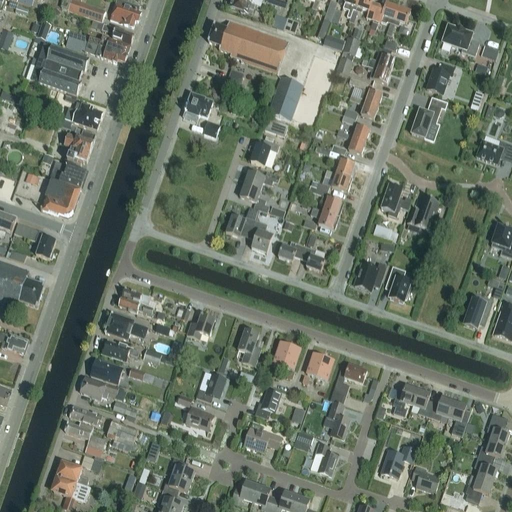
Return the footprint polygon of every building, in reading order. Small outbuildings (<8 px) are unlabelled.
[(18,0),(17,5),(32,10),(35,0),(18,0)] [(35,0),(32,10),(49,16),(52,9),(102,26),(106,14),(71,2),(72,0),(35,0)] [(260,10),(263,2),(258,0),(255,0),(255,1),(252,0),(231,0),(231,1),(232,2),(230,9),(247,16),(250,6),(260,10)] [(318,0),(314,12),(317,13),(320,4),(323,4),(324,0),(328,0),(331,1),(331,0),(318,0)] [(346,0),(343,11),(349,13),(346,20),(350,21),(351,18),(353,13),(355,13),(360,0),(346,0)] [(368,14),(366,20),(373,23),(378,8),(372,6),(373,1),(369,0),(360,0),(355,13),(353,13),(351,18),(356,20),(358,14),(361,15),(362,12),(368,14)] [(138,25),(141,14),(138,13),(140,9),(117,1),(110,23),(133,31),(136,24),(138,25)] [(330,3),(324,22),(331,24),(333,19),(333,17),(335,13),(337,7),(337,6),(330,3)] [(378,8),(373,23),(370,32),(375,34),(378,25),(381,26),(381,25),(385,26),(388,25),(390,26),(392,26),(398,10),(386,6),(385,11),(378,8)] [(406,27),(410,14),(398,10),(392,26),(390,26),(388,31),(393,33),(395,27),(398,29),(399,25),(406,27)] [(287,21),(284,28),(283,32),(295,37),(299,25),(287,21)] [(46,41),(51,26),(45,24),(40,40),(46,41)] [(277,77),(289,45),(229,24),(226,32),(214,28),(208,45),(220,49),(219,53),(231,57),(230,59),(241,63),(240,64),(277,77)] [(131,47),(133,40),(131,39),(132,37),(104,28),(103,29),(98,27),(96,32),(113,37),(112,41),(131,47)] [(457,31),(456,32),(448,29),(443,45),(462,52),(461,55),(475,59),(479,46),(470,43),(472,37),(464,35),(464,34),(457,31)] [(13,36),(3,33),(0,41),(0,50),(7,53),(13,36)] [(345,44),(327,37),(323,48),(342,54),(345,44)] [(90,41),(88,46),(100,50),(100,51),(105,53),(105,51),(127,58),(130,49),(103,40),(101,45),(90,41)] [(348,40),(342,57),(352,61),(353,58),(355,58),(360,44),(348,40)] [(397,47),(386,43),(384,51),(394,54),(397,47)] [(100,50),(88,46),(85,54),(97,58),(96,59),(113,65),(114,63),(124,66),(127,58),(105,51),(105,53),(100,51),(100,50)] [(39,87),(67,97),(77,100),(82,87),(79,86),(82,75),(85,76),(90,63),(51,50),(51,51),(44,48),(39,63),(33,61),(31,68),(37,70),(32,84),(39,87)] [(484,48),(481,58),(495,63),(499,53),(484,48)] [(367,70),(368,70),(373,72),(374,69),(391,74),(388,73),(390,67),(393,68),(395,62),(390,61),(392,55),(380,51),(376,63),(370,61),(369,64),(367,70)] [(353,65),(351,64),(352,61),(342,57),(336,75),(348,79),(353,65)] [(452,78),(454,72),(443,68),(441,75),(432,73),(426,91),(442,97),(448,77),(452,78)] [(390,75),(391,74),(374,69),(373,72),(368,70),(367,73),(372,74),(370,81),(386,87),(388,81),(386,80),(388,74),(390,75)] [(239,90),(244,77),(231,72),(226,86),(239,90)] [(291,125),(304,88),(280,80),(267,116),(291,125)] [(368,87),(350,81),(349,86),(366,92),(368,87)] [(349,103),(355,105),(357,100),(363,102),(362,104),(378,110),(378,109),(376,108),(378,103),(380,103),(382,98),(369,94),(369,95),(363,93),(361,98),(352,95),(349,103)] [(476,93),(470,109),(478,111),(483,95),(476,93)] [(75,107),(77,100),(67,97),(65,103),(75,107)] [(207,121),(213,105),(192,98),(188,107),(185,106),(183,112),(186,113),(183,120),(197,125),(199,118),(207,121)] [(378,110),(362,104),(363,102),(357,100),(355,105),(361,107),(360,110),(363,111),(361,118),(374,122),(376,116),(373,115),(375,110),(378,110)] [(101,125),(103,117),(94,115),(95,112),(83,108),(82,108),(77,107),(75,114),(69,112),(65,122),(74,126),(73,126),(97,134),(100,125),(101,125)] [(438,120),(441,112),(429,108),(426,116),(419,113),(411,137),(425,141),(433,118),(438,120)] [(494,110),(488,108),(485,120),(490,122),(494,110)] [(358,117),(346,113),(344,118),(356,122),(358,117)] [(356,122),(344,118),(341,124),(354,128),(356,122)] [(69,151),(65,163),(80,168),(81,165),(86,167),(96,138),(70,130),(72,126),(57,120),(55,128),(71,133),(65,149),(69,151)] [(284,140),(288,129),(268,122),(264,133),(284,140)] [(220,128),(208,123),(203,137),(216,141),(220,128)] [(351,135),(350,137),(349,140),(365,145),(366,145),(363,144),(365,138),(368,139),(369,134),(357,129),(354,136),(351,135)] [(350,137),(344,135),(343,140),(348,142),(347,145),(351,146),(349,153),(361,158),(363,152),(361,151),(363,145),(365,146),(365,145),(353,141),(349,140),(350,137)] [(262,149),(257,147),(251,165),(264,170),(270,153),(277,156),(280,148),(264,143),(262,149)] [(506,159),(511,147),(500,143),(498,149),(482,144),(476,160),(497,167),(500,157),(506,159)] [(314,154),(339,162),(341,157),(331,153),(316,148),(314,154)] [(331,153),(341,157),(344,158),(346,152),(333,148),(331,153)] [(336,176),(350,181),(352,182),(355,174),(353,174),(355,168),(341,163),(336,176)] [(56,164),(52,175),(50,182),(60,185),(81,192),(87,175),(77,172),(76,170),(68,167),(68,169),(56,164)] [(249,174),(244,187),(261,193),(263,186),(271,189),(273,184),(278,186),(280,180),(267,175),(265,180),(249,174)] [(348,187),(350,181),(336,176),(336,177),(327,174),(325,180),(334,183),(331,190),(347,196),(350,188),(348,187)] [(28,175),(26,183),(38,186),(40,178),(28,175)] [(54,183),(52,189),(48,200),(46,200),(41,213),(54,218),(56,217),(59,218),(59,217),(68,221),(72,219),(80,194),(61,187),(61,186),(54,183)] [(312,183),(310,188),(328,194),(329,189),(312,183)] [(258,201),(261,193),(244,187),(240,200),(256,206),(254,211),(267,216),(269,210),(264,208),(266,204),(258,201)] [(321,203),(326,205),(323,214),(337,219),(339,219),(342,212),(339,211),(341,206),(326,200),(328,194),(310,188),(308,194),(322,199),(321,203)] [(405,203),(400,201),(403,193),(390,188),(381,211),(389,214),(388,218),(397,221),(401,211),(409,213),(413,202),(406,200),(405,203)] [(27,190),(24,197),(35,200),(37,194),(27,190)] [(437,215),(440,206),(424,200),(419,213),(413,211),(408,226),(430,234),(434,222),(437,223),(440,216),(437,215)] [(284,219),(286,212),(273,207),(270,214),(284,219)] [(337,219),(323,214),(313,211),(310,218),(320,222),(318,228),(334,233),(337,225),(335,224),(337,219)] [(0,231),(0,239),(3,240),(6,233),(12,235),(16,222),(5,217),(0,231)] [(239,241),(241,235),(250,238),(255,223),(246,220),(245,223),(232,218),(226,236),(239,241)] [(284,229),(293,232),(295,225),(286,222),(284,229)] [(264,237),(268,228),(255,223),(250,238),(255,240),(251,251),(267,257),(273,240),(264,237)] [(316,227),(305,223),(303,228),(314,232),(316,227)] [(49,263),(50,261),(52,261),(54,256),(52,255),(56,244),(44,240),(46,236),(18,226),(14,236),(41,245),(36,258),(49,263)] [(502,253),(501,258),(511,261),(511,232),(508,231),(509,230),(501,227),(500,229),(499,228),(497,232),(496,232),(494,239),(495,240),(492,249),(502,253)] [(392,233),(376,228),(373,238),(389,242),(392,233)] [(301,262),(305,249),(291,245),(289,251),(282,248),(278,260),(292,265),(294,260),(301,262)] [(305,249),(301,262),(308,265),(307,270),(320,275),(324,263),(322,262),(324,256),(305,249)] [(26,258),(12,253),(9,260),(24,266),(26,258)] [(27,282),(29,274),(0,264),(0,305),(5,307),(5,305),(8,306),(6,312),(14,315),(16,309),(18,307),(19,304),(37,310),(44,288),(27,282)] [(379,266),(377,271),(361,265),(353,289),(371,295),(373,289),(379,291),(387,269),(379,266)] [(503,266),(499,278),(506,281),(510,268),(503,266)] [(403,282),(405,274),(393,270),(386,291),(391,292),(388,301),(404,307),(411,285),(403,282)] [(490,282),(488,288),(497,291),(499,285),(490,282)] [(122,301),(141,307),(142,305),(149,307),(151,300),(142,297),(143,297),(124,291),(121,298),(123,298),(122,301)] [(154,312),(141,307),(122,301),(122,302),(120,303),(119,306),(120,308),(119,309),(130,312),(129,314),(137,317),(138,313),(152,318),(154,312)] [(484,327),(492,305),(483,301),(481,306),(473,303),(471,307),(468,306),(465,314),(468,315),(465,327),(477,331),(479,325),(484,327)] [(511,307),(501,304),(498,313),(500,314),(492,338),(511,344),(511,343),(511,307)] [(187,324),(190,314),(183,311),(180,321),(187,324)] [(165,316),(159,314),(156,320),(163,323),(165,316)] [(133,325),(134,323),(112,316),(105,335),(128,343),(130,336),(144,341),(148,330),(133,325)] [(210,339),(216,322),(203,318),(201,317),(198,328),(191,326),(187,338),(199,342),(201,337),(210,339)] [(171,331),(158,326),(155,334),(168,339),(171,331)] [(255,369),(261,352),(254,350),(259,337),(245,332),(238,353),(245,355),(242,364),(255,369)] [(0,349),(12,354),(13,352),(24,356),(28,344),(0,333),(0,344),(1,344),(0,347),(0,349)] [(133,352),(131,351),(107,343),(105,351),(103,350),(101,356),(126,364),(129,357),(137,360),(139,354),(133,352)] [(294,372),(301,352),(293,350),(294,347),(289,345),(288,348),(281,345),(274,365),(294,372)] [(143,362),(159,367),(160,364),(170,367),(172,360),(147,351),(143,362)] [(327,383),(334,363),(326,361),(327,358),(322,357),(321,359),(314,357),(307,376),(327,383)] [(122,372),(96,363),(91,379),(117,388),(122,372)] [(340,374),(346,376),(344,380),(363,387),(367,374),(349,368),(347,372),(341,370),(340,374)] [(129,379),(142,383),(145,375),(132,371),(129,379)] [(252,383),(254,377),(242,372),(239,379),(252,383)] [(220,401),(227,382),(212,377),(206,394),(199,391),(196,400),(211,405),(213,399),(220,401)] [(106,387),(86,380),(80,395),(92,399),(92,400),(100,403),(102,400),(106,401),(108,394),(116,397),(118,391),(106,387)] [(375,392),(378,383),(373,382),(370,390),(375,392)] [(333,404),(342,407),(348,389),(336,385),(330,403),(333,404)] [(418,392),(406,388),(403,394),(398,392),(393,408),(396,409),(393,416),(404,420),(407,412),(403,411),(405,406),(413,408),(418,392)] [(0,397),(9,401),(11,394),(0,390),(0,397)] [(274,415),(281,397),(268,392),(263,406),(259,405),(255,417),(268,422),(271,414),(274,415)] [(429,420),(434,405),(428,403),(431,396),(418,392),(413,408),(420,410),(418,416),(429,420)] [(373,398),(365,395),(363,403),(369,405),(373,400),(373,398)] [(0,409),(5,411),(9,401),(0,397),(0,409)] [(190,410),(192,403),(180,398),(177,405),(190,410)] [(434,405),(429,420),(440,423),(441,418),(449,420),(454,404),(442,400),(440,406),(434,405)] [(127,408),(116,404),(113,412),(135,419),(137,413),(127,409),(127,408)] [(342,407),(333,404),(328,419),(335,422),(330,438),(344,442),(351,422),(341,419),(345,408),(342,407)] [(454,404),(449,420),(456,423),(451,436),(462,440),(470,417),(464,415),(467,408),(454,404)] [(101,418),(94,415),(93,416),(74,409),(70,420),(96,429),(99,430),(101,424),(100,424),(101,418)] [(208,434),(214,419),(199,413),(199,412),(191,410),(186,426),(208,434)] [(132,449),(138,432),(113,423),(107,439),(132,449)] [(492,436),(490,443),(506,449),(510,436),(504,434),(506,429),(490,423),(487,434),(492,436)] [(103,453),(107,442),(91,437),(94,430),(81,426),(79,429),(68,425),(65,434),(90,442),(88,448),(103,453)] [(471,436),(474,428),(467,426),(464,434),(471,436)] [(278,451),(282,440),(270,435),(269,438),(250,431),(244,448),(264,455),(267,447),(278,451)] [(313,440),(299,435),(297,442),(311,447),(313,440)] [(478,460),(493,465),(495,459),(502,461),(506,449),(490,443),(487,451),(482,449),(478,460)] [(338,459),(329,456),(331,450),(319,446),(310,472),(331,479),(338,459)] [(412,467),(416,453),(404,449),(401,458),(389,453),(381,476),(398,482),(404,464),(412,467)] [(94,461),(84,458),(83,463),(93,466),(94,461)] [(493,465),(478,460),(474,470),(480,472),(478,480),(493,485),(498,473),(491,470),(493,465)] [(103,464),(94,461),(93,466),(91,471),(91,472),(99,475),(103,464)] [(172,479),(191,485),(195,475),(183,471),(185,465),(174,461),(170,471),(174,472),(172,479)] [(91,471),(93,466),(83,463),(81,468),(91,471)] [(57,479),(86,489),(89,481),(80,478),(82,471),(64,465),(61,466),(59,472),(57,472),(56,477),(57,477),(57,479)] [(134,498),(141,501),(151,470),(144,468),(134,498)] [(435,497),(440,481),(425,476),(426,472),(416,469),(412,482),(418,484),(416,490),(435,497)] [(86,489),(57,479),(56,481),(54,481),(53,485),(55,486),(52,492),(54,494),(66,499),(62,511),(64,511),(73,511),(76,504),(85,507),(90,491),(86,490),(86,489)] [(163,493),(174,497),(176,491),(188,495),(191,485),(172,479),(170,485),(166,483),(163,493)] [(489,497),(493,485),(478,480),(475,487),(469,485),(466,496),(481,501),(483,495),(489,497)] [(253,505),(258,488),(246,484),(243,492),(236,490),(231,504),(241,508),(243,502),(253,505)] [(262,511),(271,511),(275,501),(269,498),(271,493),(258,488),(253,505),(262,508),(261,511),(262,511)] [(174,497),(163,493),(159,503),(163,504),(161,511),(165,511),(181,511),(184,507),(172,503),(174,497)] [(275,501),(271,511),(281,511),(282,511),(292,511),(297,499),(284,494),(282,503),(275,501)] [(310,503),(297,499),(292,511),(309,511),(307,511),(310,503)]
